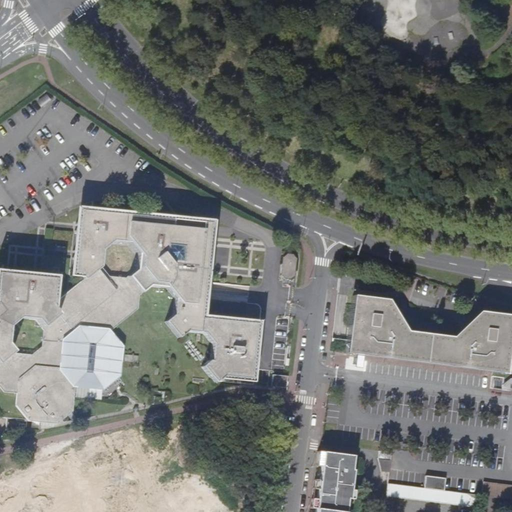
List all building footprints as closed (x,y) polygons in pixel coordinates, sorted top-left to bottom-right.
[(253,346),(255,325),(200,318),(202,291),(208,224),(79,210),(73,273),(78,274),(82,279),(108,333),(137,308),(139,294),(148,286),(165,288),(173,298),(172,315),(164,321),(177,337),(185,332),(203,334),(211,344),(210,360),(201,367),(215,383),(224,376),(249,379),(251,358),(248,357),(250,345),(253,346)] [(287,255),(284,258),(282,273),(285,277),(289,277),(292,275),(295,259),(292,256),(287,255)] [(101,387),(117,373),(119,347),(108,333),(82,279),(50,305),(49,305),(51,279),(0,273),(0,388),(2,392),(16,393),(14,404),(28,421),(56,425),(72,411),(75,384),(101,387)] [(347,343),(354,355),(491,372),(498,373),(507,365),(511,326),(511,314),(478,310),(452,336),(406,330),(388,299),(353,294),(347,343)] [(271,386),(286,388),(288,376),(273,374),(271,386)] [(511,377),(505,377),(503,390),(511,390),(511,377)] [(377,459),(380,471),(389,472),(391,452),(378,451),(377,459)] [(344,511),(347,498),(349,498),(350,484),(343,483),(344,476),(352,477),(352,470),(350,470),(353,455),(322,452),(313,511),(344,511)] [(381,478),(388,479),(389,472),(380,471),(381,478)] [(425,476),(424,488),(444,491),(445,478),(425,476)] [(511,485),(509,485),(483,482),(481,495),(511,499),(511,485)] [(475,507),(476,495),(444,491),(424,488),(387,483),(385,495),(475,507)]
